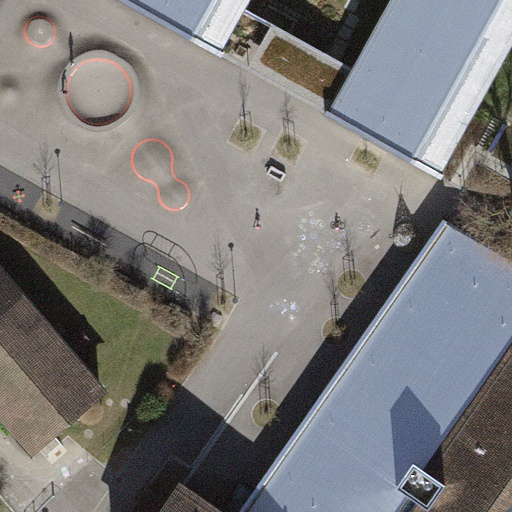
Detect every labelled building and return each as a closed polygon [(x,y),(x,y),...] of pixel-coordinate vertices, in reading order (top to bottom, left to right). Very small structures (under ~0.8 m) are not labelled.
[(122,0),(216,52),(244,0),(122,0)] [(331,116),(436,174),(511,36),(511,0),(395,0),(357,70),(346,90),(334,112),(331,116)] [(170,106),(12,20),(0,41),(0,151),(111,213),(170,106)] [(346,90),(357,70),(272,24),(248,66),(334,112),(346,90)] [(511,511),(511,266),(450,233),(265,495),(240,484),(227,511),(220,511),(180,485),(161,511),(511,511)] [(47,438),(101,392),(0,274),(0,408),(35,449),(47,438)]
